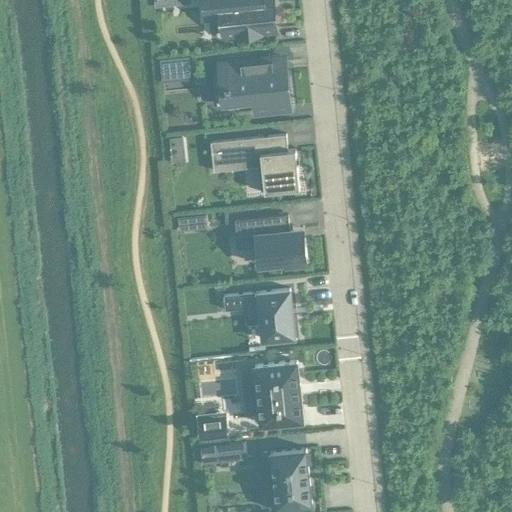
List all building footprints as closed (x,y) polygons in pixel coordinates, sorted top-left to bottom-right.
[(211,0),(213,17),(221,17),(223,36),(238,35),(238,37),(260,35),(260,32),(275,31),(271,0),(211,0)] [(190,58),(180,59),(181,70),(191,69),(190,58)] [(229,95),(253,93),(255,114),(288,110),(285,73),(273,74),(271,58),(225,63),(226,71),(216,72),(216,74),(226,73),(227,84),(225,84),(226,90),(228,90),(229,95)] [(293,157),(295,156),(295,150),(287,150),(285,134),(210,142),(213,171),(230,170),(228,157),(240,156),(241,165),(261,162),(264,191),(260,191),(260,193),(299,189),(296,165),(294,165),(293,157)] [(183,147),(182,137),(169,138),(170,149),(183,147)] [(307,261),(306,261),(303,228),(289,230),(287,215),(234,220),(236,237),(255,235),(258,265),(285,262),(285,266),(287,266),(287,265),(307,263),(307,261)] [(189,217),(177,218),(178,231),(190,230),(189,217)] [(224,311),(259,307),(262,340),(294,336),(289,289),(223,295),(224,311)] [(244,396),(257,395),(260,424),(302,420),(296,361),(254,365),(255,377),(242,378),(244,396)] [(224,412),(197,415),(199,439),(226,436),(224,412)] [(244,442),(216,445),(218,461),(246,458),(244,442)] [(273,487),(260,488),(262,507),(275,506),(275,507),(311,504),(305,448),(269,452),(273,487)]
